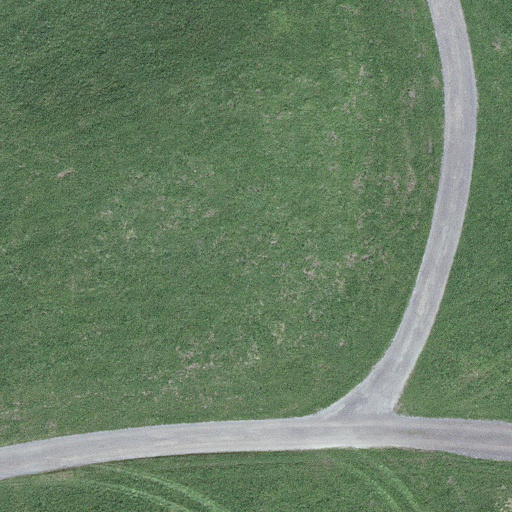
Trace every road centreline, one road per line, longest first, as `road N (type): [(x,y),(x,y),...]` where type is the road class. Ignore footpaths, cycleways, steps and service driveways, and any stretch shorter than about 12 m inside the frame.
road 1 (track): [(0,462),(370,441),(511,442)]
road 2 (track): [(370,441),(470,122),(460,0)]
